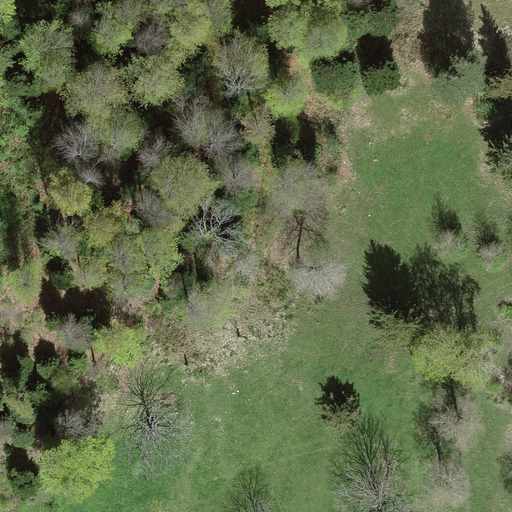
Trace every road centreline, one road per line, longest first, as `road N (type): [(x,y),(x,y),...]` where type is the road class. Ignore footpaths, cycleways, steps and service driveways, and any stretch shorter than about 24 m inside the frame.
road 1 (track): [(85,511),(335,445),(403,396),(418,346),(453,311),(511,279)]
road 2 (track): [(511,187),(460,138),(422,121),(391,120),(290,74),(257,0)]
